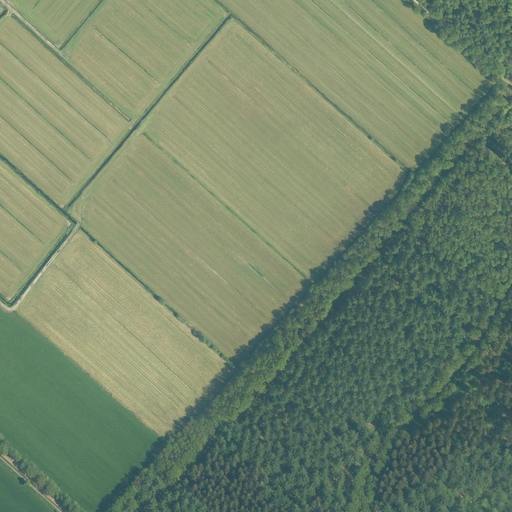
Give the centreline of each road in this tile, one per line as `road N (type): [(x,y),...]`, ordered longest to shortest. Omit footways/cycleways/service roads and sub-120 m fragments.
road 1 (track): [(144,511),(180,483),(511,88)]
road 2 (track): [(356,511),(375,449),(462,356),(511,278)]
road 3 (track): [(155,109),(88,190),(75,229),(15,306),(0,302)]
road 4 (track): [(511,84),(415,0)]
